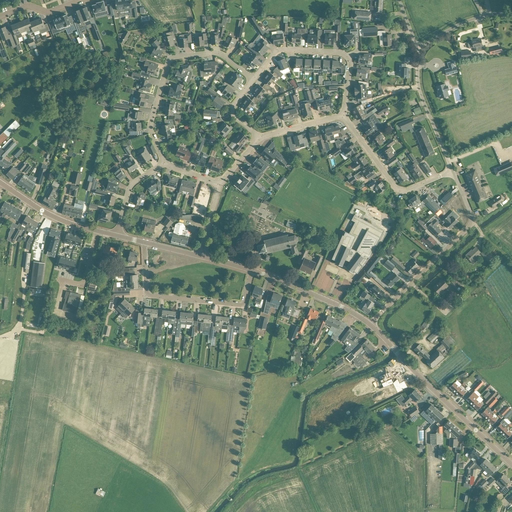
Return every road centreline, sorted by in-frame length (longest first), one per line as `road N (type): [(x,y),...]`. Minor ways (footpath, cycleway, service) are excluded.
road 1 (tertiary): [(511,466),(369,325)]
road 2 (residential): [(165,162),(151,120),(171,57),(216,53),(253,77)]
road 3 (residential): [(369,325),(470,223),(451,171)]
road 4 (residential): [(251,269),(239,304),(151,296),(144,242)]
road 5 (residential): [(343,114),(345,54),(278,49),(253,77)]
road 6 (residential): [(451,171),(397,188),(343,114)]
road 7 (tertiary): [(369,325),(251,269)]
road 8 (residential): [(451,171),(418,88),(417,49)]
